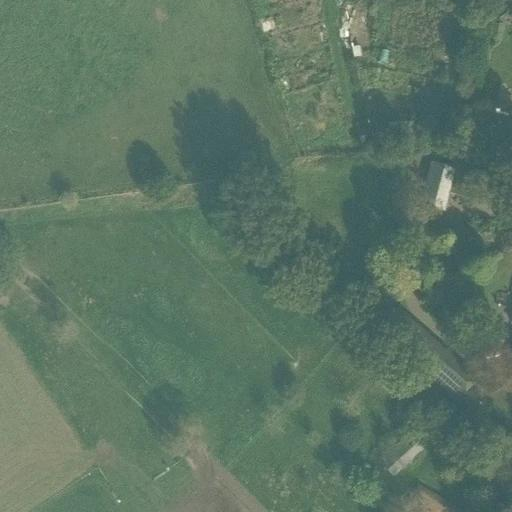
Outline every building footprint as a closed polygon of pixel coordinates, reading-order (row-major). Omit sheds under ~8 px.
[(511,21),(511,0),(495,0),(492,18),(511,21)] [(432,165),(421,207),(443,212),(447,195),(472,201),(479,177),(453,171),(432,165)] [(456,403),(478,380),(398,311),(377,333),(377,334),(456,403)] [(392,478),(422,450),(407,433),(377,461),(392,478)] [(511,491),(507,489),(498,506),(509,511),(511,504),(511,491)]
